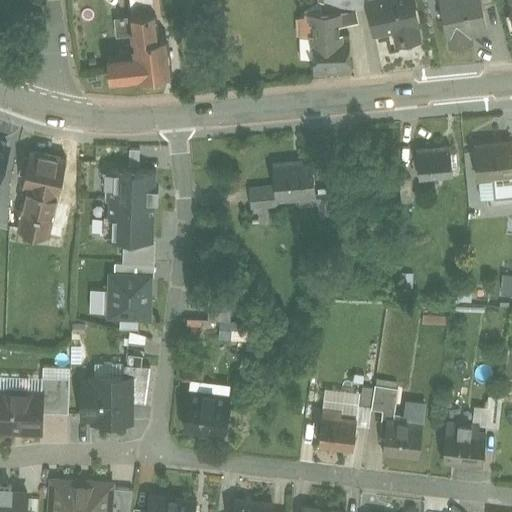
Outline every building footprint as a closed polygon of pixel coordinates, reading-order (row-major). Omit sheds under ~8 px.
[(111,54),(114,77),(170,71),(166,31),(159,32),(155,0),(131,0),(133,13),(114,15),(117,36),(136,34),(138,51),(111,54)] [(353,9),(351,0),(323,0),(326,11),(339,10),(340,12),(353,9)] [(351,0),(353,9),(365,6),(363,0),(351,0)] [(363,0),(365,6),(372,36),(390,31),(394,47),(421,41),(411,0),(363,0)] [(478,0),(435,0),(446,48),(472,42),(470,37),(486,33),(478,0)] [(337,32),(336,20),(340,20),(340,12),(339,10),(326,11),(307,12),(308,22),(312,22),(313,33),(306,34),(310,76),(348,73),(345,31),(337,32)] [(511,138),(476,142),(479,174),(497,172),(511,170),(511,138)] [(451,145),(416,147),(418,179),(453,176),(451,145)] [(66,158),(29,150),(28,155),(20,153),(16,173),(23,175),(20,187),(25,189),(16,228),(48,235),(66,158)] [(277,207),(276,201),(315,198),(314,189),(312,160),(274,162),(275,183),(248,185),(249,209),(277,207)] [(156,169),(110,168),(109,231),(155,232),(156,169)] [(511,170),(497,172),(498,190),(511,189),(511,170)] [(420,204),(418,179),(397,180),(399,205),(420,204)] [(327,188),(314,189),(315,198),(316,214),(328,214),(327,188)] [(511,272),(504,271),(501,288),(511,289),(511,272)] [(107,272),(107,314),(153,315),(154,272),(107,272)] [(225,297),(206,296),(205,322),(225,322),(225,297)] [(199,327),(186,326),(185,345),(198,345),(199,327)] [(44,386),(43,408),(70,410),(72,370),(45,369),(44,386)] [(83,370),(83,418),(132,418),(132,371),(83,370)] [(44,386),(0,384),(0,428),(42,430),(43,408),(44,386)] [(181,434),(223,438),(228,392),(186,387),(181,434)] [(374,390),(360,388),(357,406),(371,408),(374,390)] [(374,390),(371,408),(387,410),(386,419),(391,419),(395,394),(374,390)] [(447,407),(446,421),(478,424),(477,427),(498,429),(501,400),(487,398),(482,409),(465,407),(465,409),(447,407)] [(407,418),(406,422),(420,424),(423,403),(405,401),(402,417),(407,418)] [(316,448),(350,453),(356,414),(322,409),(316,448)] [(391,419),(386,419),(380,456),(417,461),(422,424),(420,424),(406,422),(391,419)] [(446,421),(441,462),(480,467),(484,431),(477,430),(477,427),(478,424),(446,421)] [(110,511),(112,485),(49,480),(46,511),(110,511)] [(134,486),(112,485),(110,511),(130,511),(131,509),(134,486)] [(0,511),(23,511),(25,488),(0,486),(0,511)] [(145,511),(193,511),(195,499),(177,497),(176,500),(166,498),(167,496),(147,494),(145,511)] [(270,511),(272,501),(234,497),(232,511),(270,511)]
